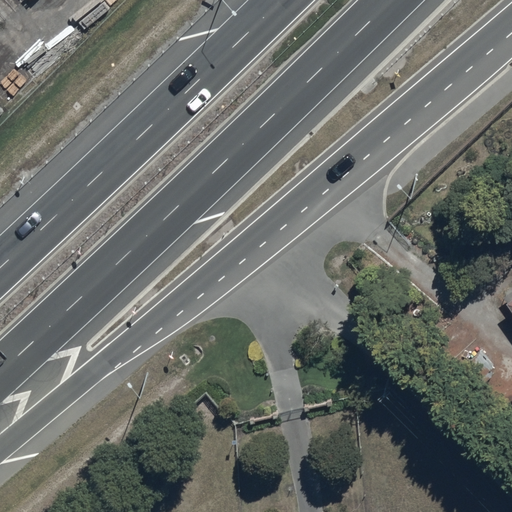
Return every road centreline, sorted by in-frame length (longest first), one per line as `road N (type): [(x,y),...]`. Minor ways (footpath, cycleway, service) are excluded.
road 1 (trunk): [(511,17),(0,447)]
road 2 (trunk): [(390,0),(0,372)]
road 3 (trunk): [(0,263),(279,0)]
road 4 (track): [(259,230),(511,484)]
road 5 (track): [(229,255),(293,393),(301,511)]
